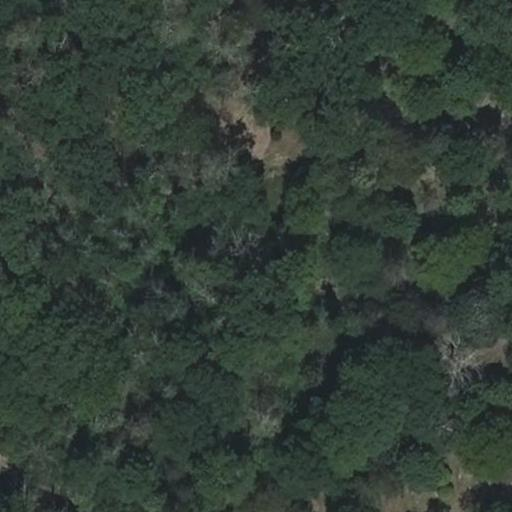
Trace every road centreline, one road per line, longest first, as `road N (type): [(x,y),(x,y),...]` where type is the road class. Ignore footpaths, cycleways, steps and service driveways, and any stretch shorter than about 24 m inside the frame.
road 1 (track): [(0,233),(86,165),(256,110),(353,89),(449,76),(511,139)]
road 2 (track): [(41,0),(30,209)]
